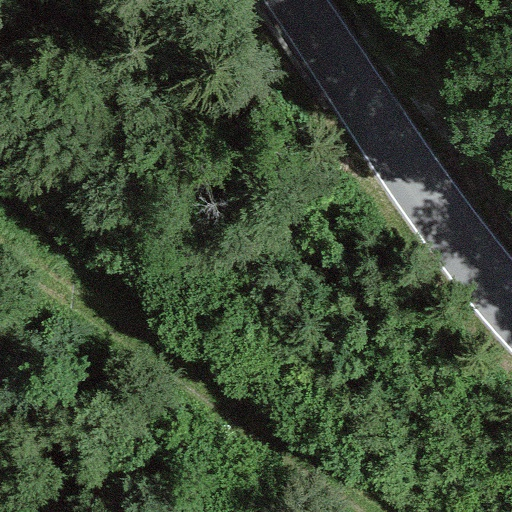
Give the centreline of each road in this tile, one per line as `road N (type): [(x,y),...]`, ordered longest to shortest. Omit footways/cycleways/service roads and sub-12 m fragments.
road 1 (track): [(386,511),(0,239)]
road 2 (secondary): [(511,314),(413,187),(294,0)]
